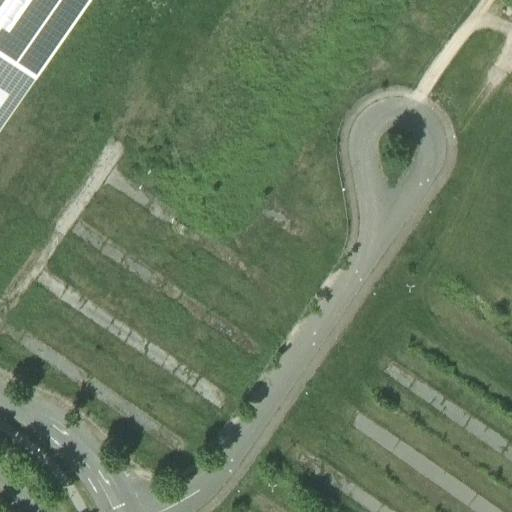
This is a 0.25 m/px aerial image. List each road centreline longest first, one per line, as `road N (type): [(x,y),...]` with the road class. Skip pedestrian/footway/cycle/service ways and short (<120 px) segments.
road 1 (unclassified): [(166,511),(205,492),(377,242)]
road 2 (unclassified): [(377,242),(435,150),(427,131),(395,115),(366,129),(361,158)]
road 3 (unclassified): [(20,404),(71,442),(121,511)]
road 4 (track): [(486,0),(411,118)]
